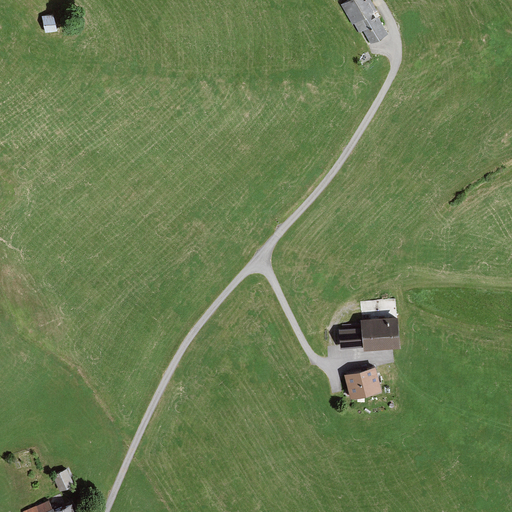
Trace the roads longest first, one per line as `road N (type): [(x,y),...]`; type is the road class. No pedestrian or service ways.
road 1 (unclassified): [(107,511),(169,375),(206,315),(361,135),(398,62),(393,23),(378,0)]
road 2 (track): [(334,365),(302,342),(261,256)]
